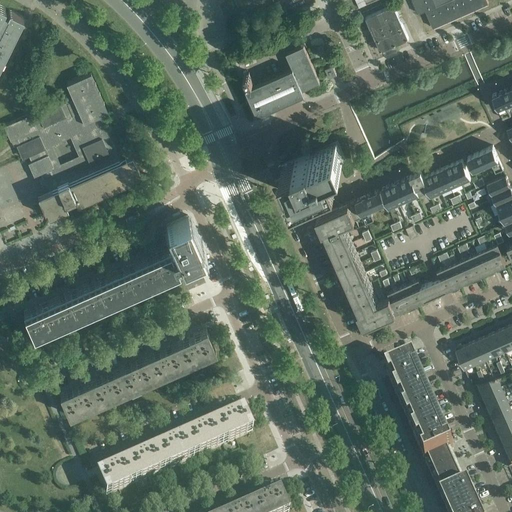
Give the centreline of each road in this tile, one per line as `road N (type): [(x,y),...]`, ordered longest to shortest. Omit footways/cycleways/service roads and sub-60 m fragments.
road 1 (secondary): [(384,511),(223,153)]
road 2 (residential): [(257,137),(355,356)]
road 3 (residential): [(504,511),(422,324)]
road 4 (residential): [(53,374),(227,297)]
road 5 (residential): [(23,285),(145,229),(160,209),(187,195)]
road 6 (residential): [(92,462),(264,385)]
road 7 (secondary): [(223,153),(174,60),(120,0)]
road 8 (residential): [(355,356),(425,511)]
road 9 (residential): [(369,85),(511,23)]
road 10 (residential): [(183,511),(296,460)]
road 11 (residential): [(257,137),(369,85)]
